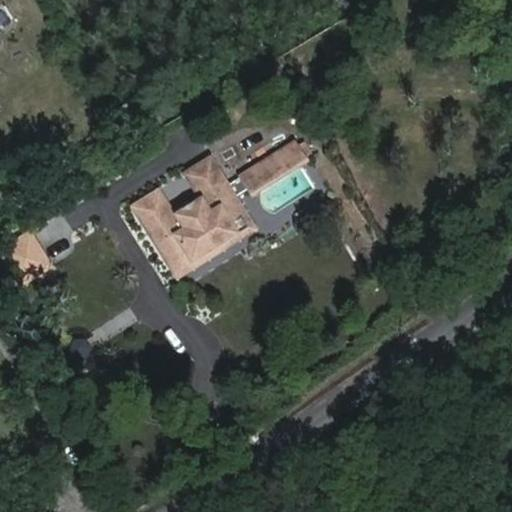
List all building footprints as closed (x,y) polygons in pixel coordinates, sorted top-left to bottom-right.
[(298,151),(296,147),(281,156),(287,166),(301,157),(308,167),(314,163),(304,147),(298,151)] [(254,199),(308,167),(301,157),(287,166),(281,156),(242,181),(254,199)] [(134,213),(169,271),(185,261),(191,270),(240,240),(234,230),(250,220),(213,163),(186,180),(202,206),(195,210),(184,217),(177,221),(161,196),(134,213)] [(181,213),(184,217),(195,210),(192,206),(181,213)] [(169,271),(178,286),(259,235),(250,220),(234,230),(240,240),(191,270),(185,261),(169,271)] [(81,320),(73,325),(88,349),(96,344),(81,320)]
